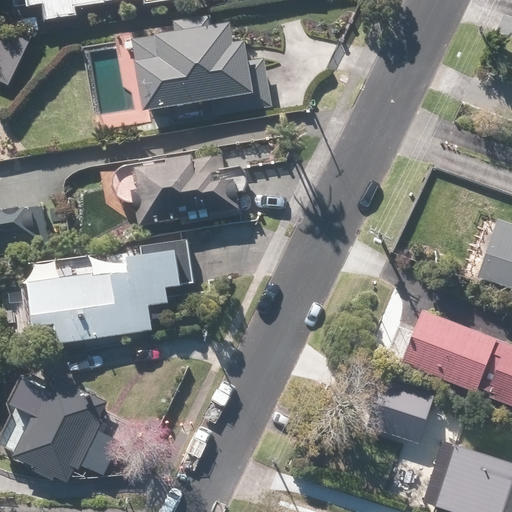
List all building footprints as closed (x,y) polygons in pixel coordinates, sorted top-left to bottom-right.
[(81,22),(80,12),(143,0),(144,0),(147,10),(182,3),(180,0),(13,0),(17,16),(46,10),(50,28),(81,22)] [(238,45),(235,26),(207,31),(205,19),(175,24),(177,36),(136,43),(148,116),(258,97),(249,44),(238,45)] [(0,80),(10,86),(29,48),(4,35),(0,42),(0,80)] [(230,155),(136,170),(145,227),(240,211),(230,155)] [(0,255),(36,249),(29,213),(0,218),(0,255)] [(476,277),(511,289),(511,224),(496,219),(476,277)] [(57,331),(60,348),(154,335),(151,309),(171,306),(169,292),(185,290),(179,245),(29,266),(38,333),(57,331)] [(511,344),(423,310),(417,327),(398,320),(382,362),(511,411),(511,344)] [(16,411),(0,441),(0,452),(72,489),(115,405),(31,362),(8,407),(16,411)] [(511,511),(511,462),(452,444),(432,505),(454,511),(511,511)]
